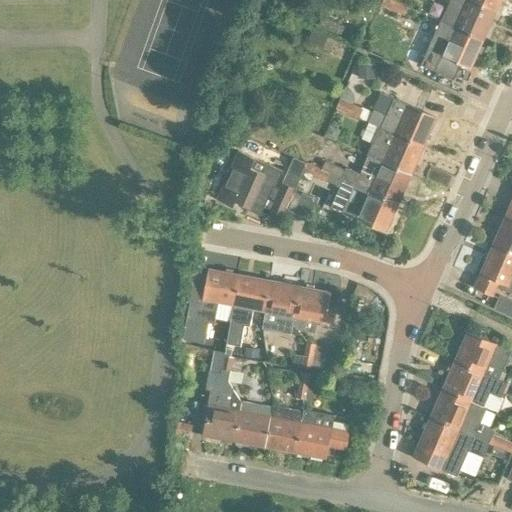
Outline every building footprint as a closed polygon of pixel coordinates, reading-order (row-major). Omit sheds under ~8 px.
[(300,3),(293,0),(280,0),(278,5),(295,13),(300,3)] [(392,10),(396,1),(393,0),(382,0),(381,5),(392,10)] [(495,12),(468,0),(450,0),(441,21),(483,40),(495,12)] [(500,0),(468,0),(495,12),(500,0)] [(396,1),(392,10),(404,16),(408,7),(396,1)] [(322,16),(318,24),(340,34),(344,27),(322,16)] [(421,66),(454,81),(461,65),(470,69),(483,40),(441,21),(421,66)] [(313,31),(308,41),(331,52),(335,41),(313,31)] [(0,86),(75,87),(75,46),(0,44),(0,86)] [(358,64),(358,79),(375,79),(375,64),(358,64)] [(287,91),(279,88),(275,96),(284,100),(287,91)] [(292,88),(286,101),(296,106),(302,93),(292,88)] [(347,114),(351,105),(340,100),(336,109),(347,114)] [(381,127),(423,146),(436,117),(397,100),(390,116),(374,109),(369,122),(381,127)] [(351,105),(347,114),(358,119),(362,110),(351,105)] [(259,112),(246,117),(252,132),(265,127),(259,112)] [(423,146),(381,127),(368,156),(411,174),(423,146)] [(254,158),(238,151),(217,199),(232,206),(235,201),(249,207),(252,202),(264,207),(273,187),(275,188),(283,171),(267,164),(263,173),(250,167),(254,158)] [(221,155),(213,173),(222,178),(231,159),(221,155)] [(411,174),(368,156),(360,174),(345,168),(344,170),(325,161),(321,170),(317,178),(325,182),(329,173),(343,179),(360,186),(398,203),(411,174)] [(282,216),(302,172),(306,163),(294,157),(288,170),(269,210),(271,210),(271,209),(282,214),(281,215),(282,216)] [(317,178),(321,170),(306,163),(302,172),(312,176),(317,178)] [(303,196),(312,176),(302,172),(285,210),(294,213),(301,195),(303,196)] [(329,173),(325,182),(339,188),(343,179),(329,173)] [(398,203),(360,186),(343,179),(339,188),(331,207),(347,215),(385,232),(398,203)] [(511,218),(506,215),(493,244),(511,252),(511,218)] [(357,231),(350,228),(345,239),(353,242),(357,231)] [(511,252),(493,244),(474,288),(493,296),(497,287),(511,293),(511,252)] [(230,322),(239,275),(208,269),(201,303),(190,301),(183,339),(204,343),(207,323),(214,324),(215,319),(230,322)] [(239,275),(230,322),(229,331),(226,343),(233,345),(240,346),(243,324),(250,326),(253,309),(264,311),(270,281),(239,275)] [(270,281),(264,311),(261,328),(291,333),(293,325),(300,286),(270,281)] [(300,286),(293,325),(297,329),(314,333),(316,321),(334,324),(337,307),(328,306),(331,292),(300,286)] [(511,301),(499,295),(493,308),(511,316),(511,301)] [(455,359),(499,379),(511,352),(496,345),(496,344),(467,332),(455,359)] [(305,355),(313,357),(311,368),(322,370),(326,348),(316,346),(316,345),(306,343),(305,355)] [(260,351),(246,348),(244,358),(258,361),(260,351)] [(222,368),(225,356),(225,353),(215,351),(208,387),(212,388),(203,435),(234,441),(241,402),(228,382),(230,370),(222,368)] [(313,357),(305,355),(293,354),(291,365),(311,369),(311,368),(313,357)] [(225,356),(222,368),(230,370),(233,358),(225,356)] [(442,389),(483,407),(489,393),(500,398),(507,382),(499,379),(455,359),(442,389)] [(306,400),(311,374),(300,373),(296,398),(306,400)] [(311,374),(306,400),(311,401),(314,388),(323,389),(325,377),(311,374)] [(488,444),(492,434),(494,430),(479,424),(487,408),(483,407),(442,389),(430,418),(473,437),(488,444)] [(241,402),(234,441),(265,447),(273,407),(241,402)] [(273,406),(273,407),(265,447),(295,452),(303,412),(273,406)] [(303,412),(295,452),(327,458),(329,446),(346,449),(349,431),(332,428),(334,417),(303,412)] [(413,457),(457,476),(473,437),(430,418),(413,457)] [(178,423),(176,431),(191,433),(192,425),(178,423)] [(488,444),(494,446),(500,449),(504,440),(492,434),(488,444)] [(511,443),(504,440),(500,449),(501,449),(511,453),(511,451),(511,443)] [(501,449),(500,449),(494,446),(491,453),(497,456),(501,449)] [(488,481),(494,475),(486,468),(480,473),(488,481)]
